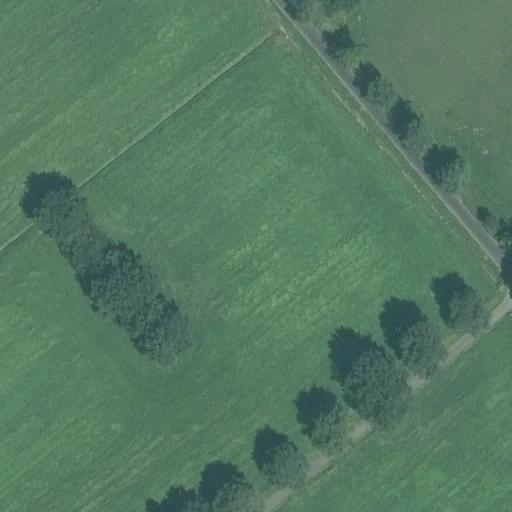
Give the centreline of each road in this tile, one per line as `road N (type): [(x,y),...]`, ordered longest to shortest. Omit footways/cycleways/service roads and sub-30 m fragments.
road 1 (unclassified): [(511,265),(279,0)]
road 2 (unclassified): [(248,511),(511,290)]
